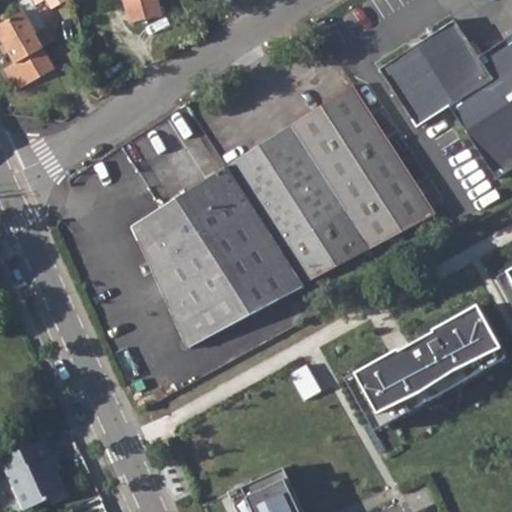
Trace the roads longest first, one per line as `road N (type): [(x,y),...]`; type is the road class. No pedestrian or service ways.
road 1 (residential): [(6,185),(154,511)]
road 2 (residential): [(309,0),(6,185)]
